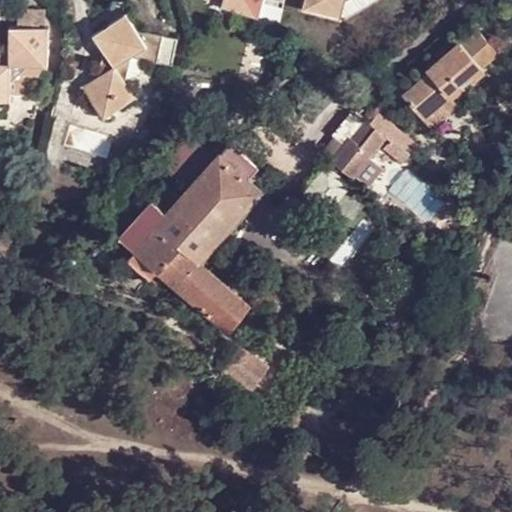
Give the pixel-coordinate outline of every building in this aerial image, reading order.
[(226,0),(225,5),(261,16),(264,0),(226,0)] [(309,0),(308,6),(344,15),(346,0),(309,0)] [(169,63),(174,38),(135,28),(126,13),(94,33),(105,50),(98,77),(84,86),(103,118),(134,97),(124,80),(130,54),(169,63)] [(7,44),(0,50),(0,99),(5,100),(7,82),(25,64),(44,64),(44,27),(8,27),(7,44)] [(511,57),(491,36),(474,52),(472,49),(441,78),(443,82),(416,106),(437,128),(464,102),(468,106),(499,77),(495,73),(511,57)] [(448,137),(475,112),(468,106),(464,102),(437,128),(448,137)] [(365,151),(382,130),(366,118),(350,137),(365,151)] [(250,308),(199,260),(273,178),(233,140),(215,160),(190,188),(167,214),(152,199),(118,237),(133,251),(158,272),(229,333),(250,308)] [(200,146),(175,173),(190,188),(215,160),(200,146)] [(125,260),(149,281),(158,272),(133,251),(125,260)] [(233,356),(223,371),(242,385),(252,369),(233,356)]
